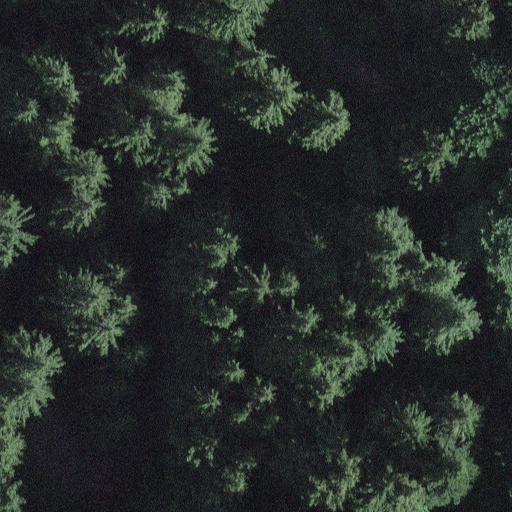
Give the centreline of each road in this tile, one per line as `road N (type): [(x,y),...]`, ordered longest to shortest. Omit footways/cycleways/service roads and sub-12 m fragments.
road 1 (track): [(0,207),(25,245),(43,407),(64,462),(108,480),(146,426),(107,229),(32,35),(29,0)]
road 2 (track): [(285,0),(307,34),(413,131),(450,216),(511,478)]
